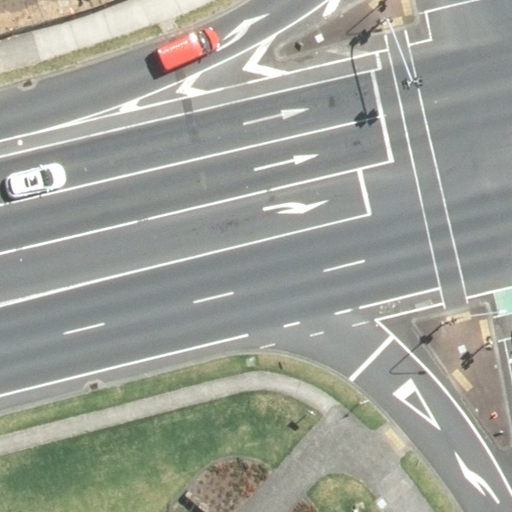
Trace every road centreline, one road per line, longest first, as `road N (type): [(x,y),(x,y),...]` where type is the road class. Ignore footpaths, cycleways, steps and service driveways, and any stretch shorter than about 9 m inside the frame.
road 1 (secondary): [(509,511),(377,355),(312,312),(139,246)]
road 2 (secondary): [(497,159),(139,246)]
road 3 (secondary): [(0,119),(100,93),(215,49),(293,0)]
road 4 (tertiary): [(497,159),(465,0)]
road 5 (secondary): [(139,246),(0,279)]
